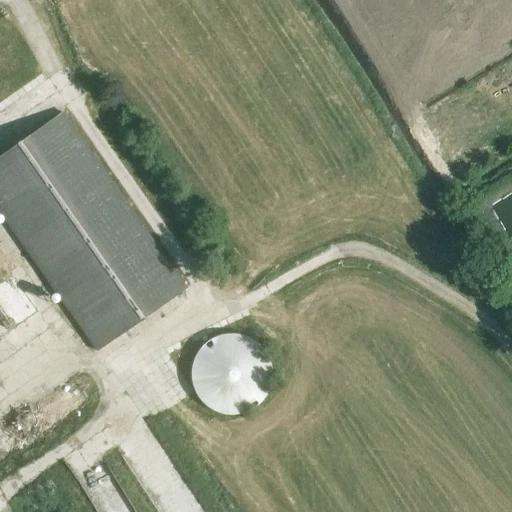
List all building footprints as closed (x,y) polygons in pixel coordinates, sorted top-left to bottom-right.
[(0,214),(96,351),(185,288),(62,113),(0,156),(0,214)] [(234,268),(246,283),(277,259),(265,244),(234,268)] [(49,300),(42,304),(56,327),(63,322),(49,300)] [(144,356),(129,380),(143,389),(158,365),(144,356)] [(6,417),(0,420),(0,460),(86,400),(70,378),(9,421),(6,417)]
